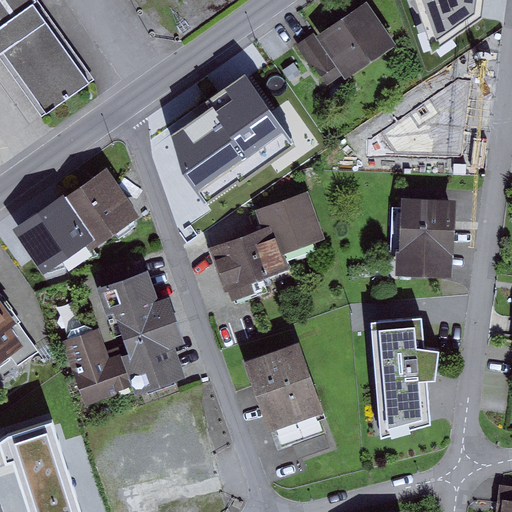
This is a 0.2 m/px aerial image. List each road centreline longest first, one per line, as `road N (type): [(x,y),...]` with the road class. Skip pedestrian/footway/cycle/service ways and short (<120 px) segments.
road 1 (residential): [(267,511),(133,122),(118,100)]
road 2 (residential): [(459,474),(511,98)]
road 3 (residential): [(118,100),(262,0)]
road 4 (residential): [(308,511),(459,474)]
road 5 (residential): [(0,187),(118,100)]
